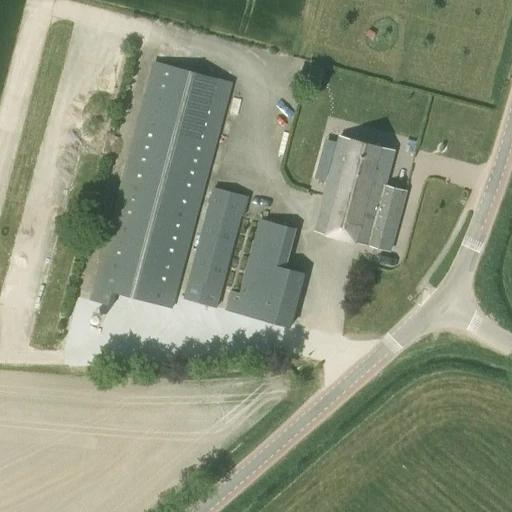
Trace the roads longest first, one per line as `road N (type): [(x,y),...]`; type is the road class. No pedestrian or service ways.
road 1 (tertiary): [(208,511),(441,310)]
road 2 (tertiary): [(441,310),(481,222),(511,117)]
